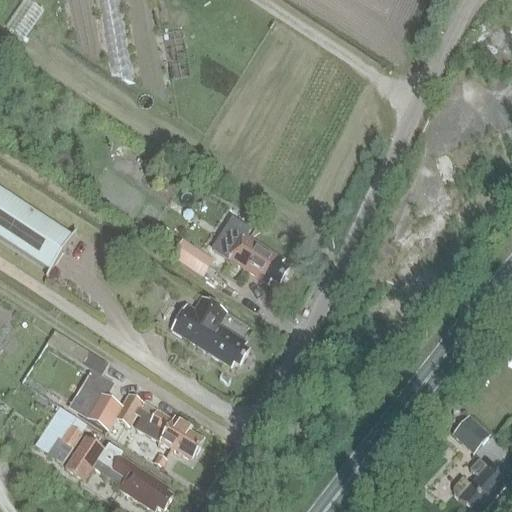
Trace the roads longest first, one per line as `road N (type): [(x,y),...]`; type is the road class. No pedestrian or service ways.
road 1 (residential): [(219,511),(468,0)]
road 2 (trunk): [(330,511),(511,276)]
